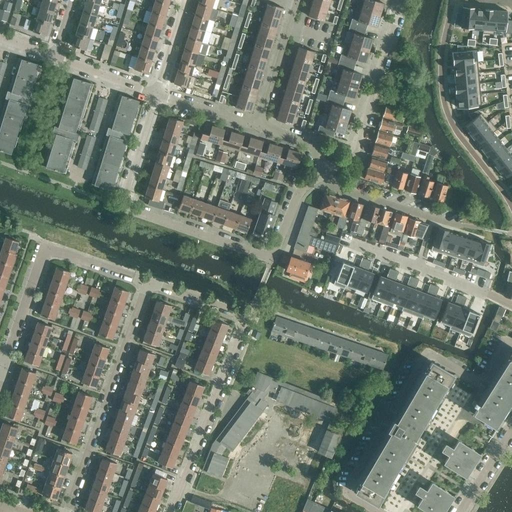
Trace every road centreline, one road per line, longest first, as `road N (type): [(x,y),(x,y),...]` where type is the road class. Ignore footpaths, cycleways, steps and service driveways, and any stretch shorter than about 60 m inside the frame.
road 1 (residential): [(325,172),(295,200),(272,259),(132,210),(126,198),(155,96)]
road 2 (residential): [(173,511),(249,315),(148,281)]
road 3 (residential): [(378,511),(348,487),(427,357),(481,382),(511,342)]
road 4 (residential): [(64,511),(148,281)]
road 5 (residential): [(511,205),(444,104),(442,54),(453,0)]
road 6 (residential): [(101,75),(72,170),(88,175),(117,81)]
road 7 (residential): [(325,172),(353,154),(402,0)]
road 8 (residential): [(511,304),(352,241)]
road 9 (residential): [(455,224),(343,190),(325,172)]
road 10 (residential): [(298,0),(258,127)]
road 11 (residential): [(4,366),(45,246)]
